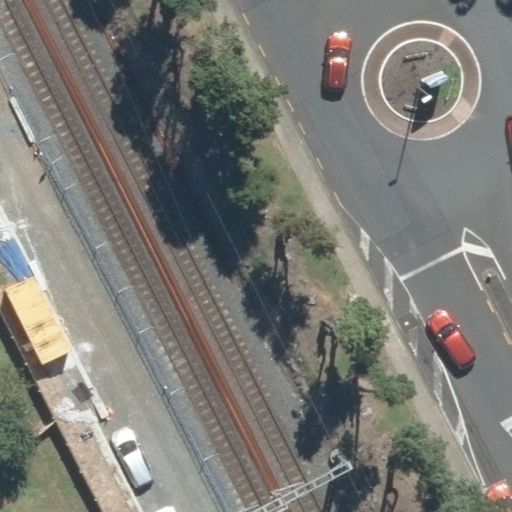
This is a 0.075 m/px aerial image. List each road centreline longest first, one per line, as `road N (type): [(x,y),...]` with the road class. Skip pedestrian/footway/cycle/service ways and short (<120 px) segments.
road 1 (secondary): [(511,411),(401,201),(368,157)]
road 2 (secondary): [(368,157),(324,111),(314,81),(323,19)]
road 3 (secondary): [(504,132),(460,163),(429,171),(368,157)]
